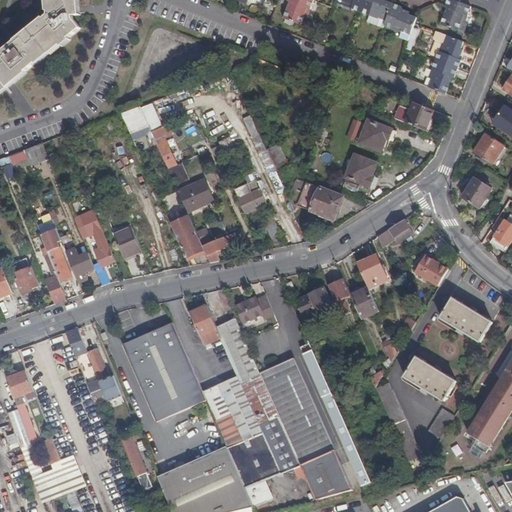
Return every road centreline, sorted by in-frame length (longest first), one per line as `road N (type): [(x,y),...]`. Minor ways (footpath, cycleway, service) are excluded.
road 1 (residential): [(438,190),(315,255),(116,297),(0,338)]
road 2 (residential): [(170,0),(464,115)]
road 3 (residential): [(118,0),(83,94),(61,114),(0,137)]
road 4 (residential): [(511,287),(454,235),(438,190)]
